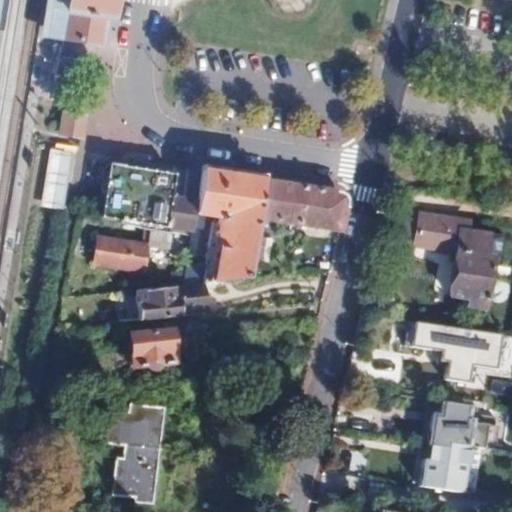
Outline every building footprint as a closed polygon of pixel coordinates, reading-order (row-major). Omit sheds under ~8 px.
[(0,0),(0,32),(4,33),(9,0),(0,0)] [(46,0),(41,39),(65,43),(67,29),(70,11),(71,4),(71,0),(46,0)] [(71,0),(71,4),(70,11),(67,29),(65,43),(107,50),(111,24),(117,25),(118,19),(119,10),(121,0),(71,0)] [(58,134),(77,138),(79,119),(61,116),(58,134)] [(62,209),(69,151),(46,148),(39,206),(62,209)] [(156,166),(108,158),(106,166),(97,165),(93,186),(101,187),(96,219),(147,227),(145,248),(186,254),(190,230),(199,173),(172,169),(171,177),(156,174),(156,166)] [(202,269),(183,271),(180,287),(197,285),(241,281),(245,262),(250,237),(253,220),(260,183),(199,173),(190,230),(200,231),(203,215),(219,218),(219,223),(210,222),(202,269)] [(334,195),(260,183),(253,220),(335,232),(342,206),(334,195)] [(448,229),(452,229),(453,221),(417,215),(412,247),(443,252),(448,229)] [(381,216),(376,237),(407,241),(411,221),(381,216)] [(502,237),(452,229),(448,229),(443,252),(454,254),(447,295),(467,298),(465,307),(482,309),(487,281),(494,282),(502,237)] [(267,240),(250,237),(245,262),(262,265),(267,240)] [(144,249),(93,241),(90,265),(139,275),(144,249)] [(180,287),(141,291),(142,302),(134,303),(136,322),(165,319),(201,315),(197,285),(180,287)] [(165,319),(136,322),(137,335),(167,332),(165,319)] [(500,335),(414,322),(410,347),(440,352),(436,377),(465,382),(468,363),(495,367),(500,335)] [(172,364),(167,332),(137,335),(127,337),(130,369),(144,369),(146,371),(154,370),(158,366),(172,364)] [(153,409),(127,404),(121,435),(153,442),(152,453),(145,452),(137,490),(172,497),(191,405),(155,400),(153,409)] [(439,415),(442,402),(436,401),(433,414),(439,415)] [(465,407),(442,402),(439,415),(433,414),(425,462),(422,461),(416,489),(458,497),(463,468),(458,467),(461,450),(465,450),(465,448),(473,448),(488,440),(478,426),(469,425),(469,422),(464,421),(465,407)]
